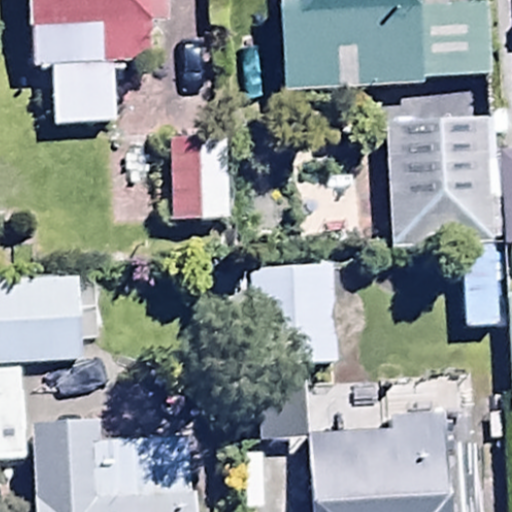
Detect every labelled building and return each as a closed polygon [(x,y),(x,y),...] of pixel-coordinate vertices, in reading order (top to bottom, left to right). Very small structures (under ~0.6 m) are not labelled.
[(20,0),(27,90),(47,89),(49,144),(113,141),(111,109),(127,108),(126,83),(167,82),(162,0),(20,0)] [(274,21),(280,110),(490,93),(484,17),(414,22),(411,0),(291,0),(293,19),(274,21)] [(382,133),(388,264),(491,260),(485,129),(382,133)] [(162,150),(165,238),(226,236),(224,148),(162,150)] [(511,160),(494,161),(496,256),(505,256),(505,276),(511,275),(511,160)] [(332,382),(328,283),(247,287),(252,386),(332,382)] [(0,289),(0,380),(77,378),(74,286),(0,289)] [(238,338),(238,288),(199,288),(198,338),(238,338)] [(386,452),(306,455),(307,511),(442,511),(439,431),(385,433),(386,452)] [(26,440),(28,511),(195,511),(194,453),(103,456),(102,438),(26,440)]
